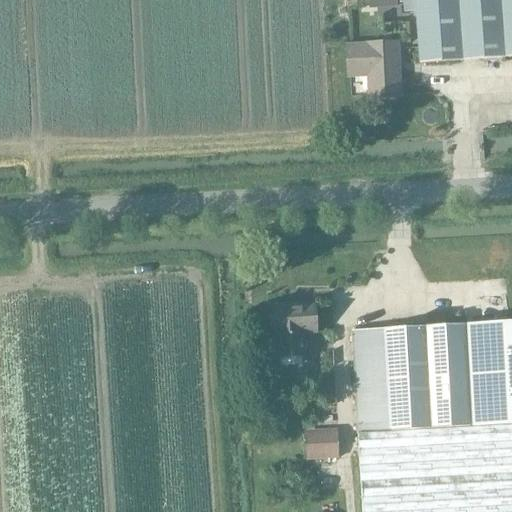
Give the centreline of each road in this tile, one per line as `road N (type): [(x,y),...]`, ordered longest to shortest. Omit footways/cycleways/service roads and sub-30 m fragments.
road 1 (unclassified): [(0,218),(511,188)]
road 2 (unknown): [(468,191),(470,100),(487,80),(511,75)]
